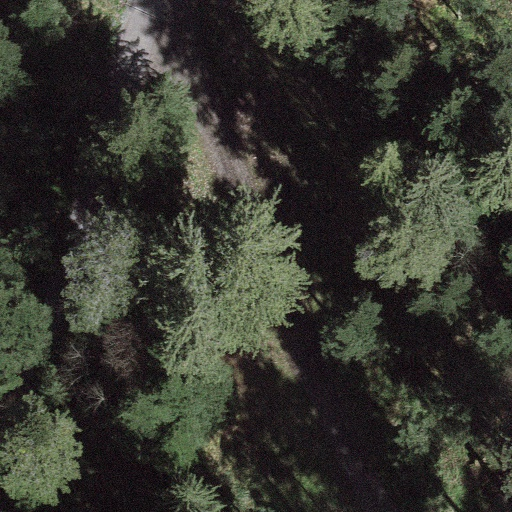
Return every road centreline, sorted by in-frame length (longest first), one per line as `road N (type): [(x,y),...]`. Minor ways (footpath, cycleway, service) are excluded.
road 1 (track): [(332,511),(331,436),(319,378),(161,0)]
road 2 (track): [(0,422),(86,220),(151,0)]
